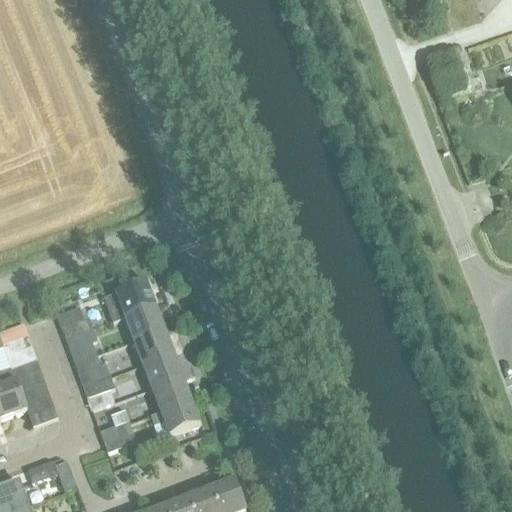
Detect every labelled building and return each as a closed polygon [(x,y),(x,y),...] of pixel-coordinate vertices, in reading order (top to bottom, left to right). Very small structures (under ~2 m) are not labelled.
[(429,62),(443,105),(471,95),(457,53),(429,62)] [(120,309),(125,323),(156,312),(147,287),(116,299),(116,300),(111,302),(114,311),(120,309)] [(57,321),(61,332),(84,324),(79,312),(57,321)] [(125,323),(134,346),(165,335),(156,312),(125,323)] [(61,332),(66,344),(93,335),(88,322),(84,324),(61,332)] [(0,340),(3,350),(28,341),(24,329),(0,337),(0,340)] [(66,344),(70,356),(93,348),(97,346),(93,335),(66,344)] [(134,346),(143,370),(174,359),(165,335),(134,346)] [(3,350),(4,353),(12,374),(37,364),(28,341),(3,350)] [(70,356),(75,368),(97,360),(93,348),(70,356)] [(143,370),(152,394),(183,382),(174,359),(143,370)] [(75,368),(79,379),(101,371),(97,360),(75,368)] [(25,408),(49,399),(37,364),(12,374),(25,408)] [(79,379),(84,391),(111,382),(106,369),(101,371),(79,379)] [(0,378),(0,425),(27,415),(25,408),(12,374),(0,378)] [(84,391),(88,403),(110,395),(115,393),(111,382),(84,391)] [(161,418),(192,406),(183,382),(152,394),(161,417),(161,418)] [(110,395),(88,403),(93,416),(115,408),(110,395)] [(29,420),(54,411),(49,399),(25,408),(27,415),(29,420)] [(161,418),(161,417),(150,421),(154,430),(164,426),(170,442),(201,430),(192,406),(161,418)] [(54,411),(29,420),(33,432),(58,422),(54,411)] [(106,451),(121,446),(116,432),(130,427),(125,415),(111,420),(116,432),(101,437),(106,451)] [(116,432),(121,446),(123,451),(137,446),(130,427),(116,432)] [(28,476),(33,489),(58,480),(53,467),(28,476)] [(226,488),(212,494),(218,511),(244,511),(232,479),(224,482),(226,488)] [(0,495),(0,511),(29,511),(20,488),(0,495)] [(203,497),(188,502),(192,511),(218,511),(212,494),(209,488),(200,491),(203,497)] [(192,511),(188,502),(186,496),(177,500),(180,506),(165,511),(192,511)]
